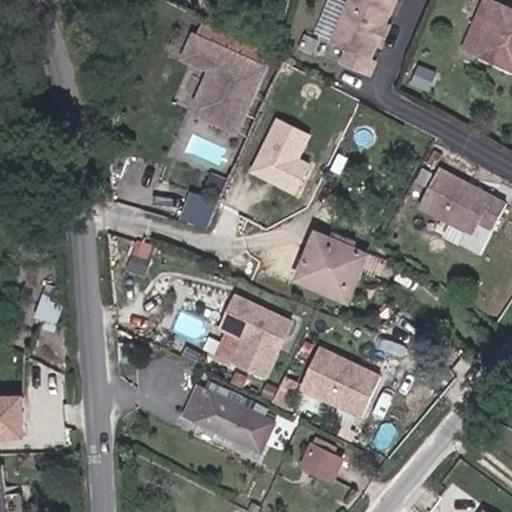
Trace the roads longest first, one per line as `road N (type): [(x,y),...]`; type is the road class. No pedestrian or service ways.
road 1 (tertiary): [(106,511),(86,225),(64,86),(36,0)]
road 2 (unclassified): [(511,349),(377,511)]
